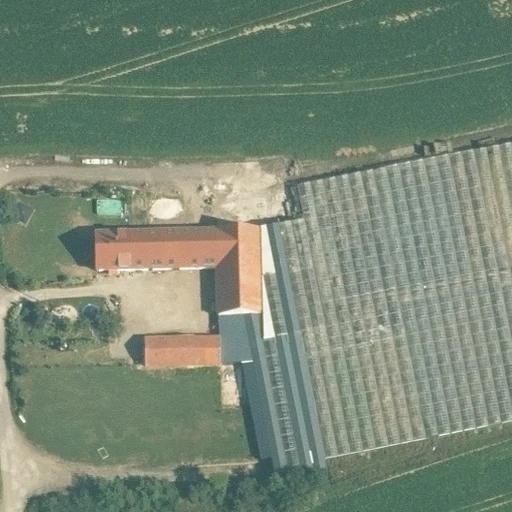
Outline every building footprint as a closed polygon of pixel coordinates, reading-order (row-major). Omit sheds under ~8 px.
[(511,150),(299,191),(307,230),(273,236),(282,285),(271,287),(287,370),(310,366),(329,466),(511,430),(511,150)] [(216,234),(147,235),(147,271),(217,269),(218,318),(260,317),(258,232),(216,233),(216,234)] [(147,235),(96,237),(97,272),(147,271),(147,235)] [(269,406),(269,341),(204,342),(205,366),(221,366),(222,407),(269,406)] [(204,342),(144,343),(145,367),(205,366),(204,342)]
